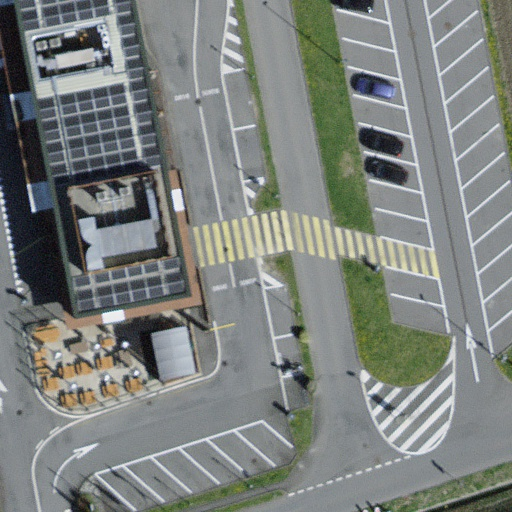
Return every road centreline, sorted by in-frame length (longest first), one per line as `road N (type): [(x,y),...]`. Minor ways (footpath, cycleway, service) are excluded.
road 1 (unclassified): [(264,0),(363,490)]
road 2 (unclassified): [(363,490),(511,441)]
